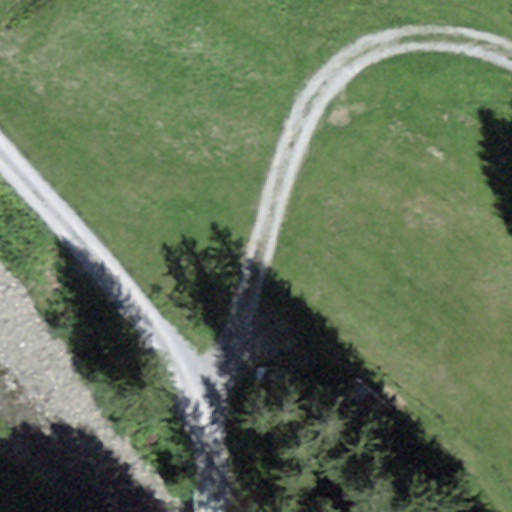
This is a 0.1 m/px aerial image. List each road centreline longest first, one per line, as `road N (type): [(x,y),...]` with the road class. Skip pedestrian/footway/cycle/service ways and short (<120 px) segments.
road 1 (track): [(511,58),(434,35),(380,44),(339,64),(310,103),(209,457)]
road 2 (track): [(209,457),(138,312),(0,151)]
